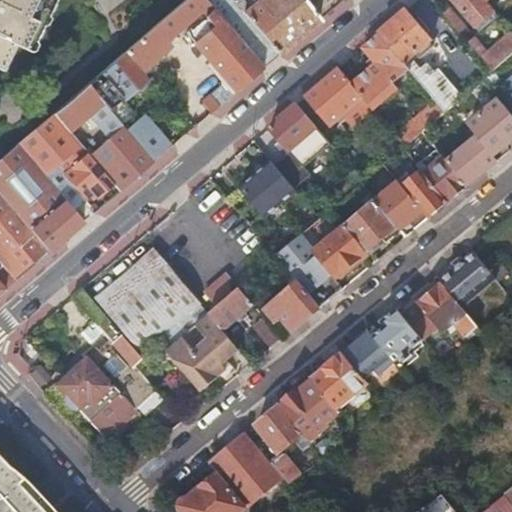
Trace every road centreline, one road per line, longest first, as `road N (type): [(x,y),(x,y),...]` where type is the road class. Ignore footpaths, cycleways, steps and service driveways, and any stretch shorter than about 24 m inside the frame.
road 1 (residential): [(511,185),(120,509)]
road 2 (residential): [(380,0),(0,325)]
road 3 (residential): [(120,509),(0,382)]
